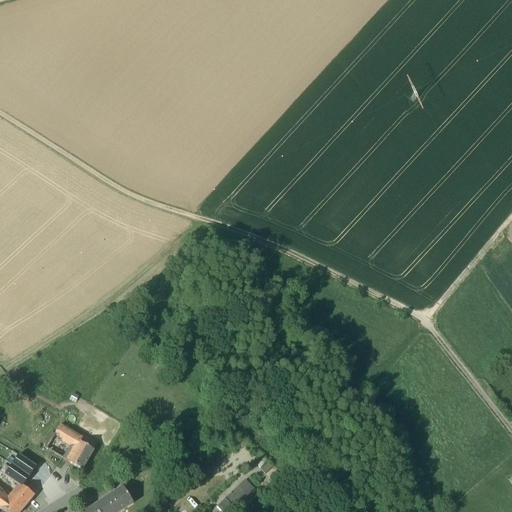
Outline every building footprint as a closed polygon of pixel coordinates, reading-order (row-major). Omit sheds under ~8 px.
[(48,419),(38,413),(36,417),(38,418),(38,419),(46,423),(48,419)] [(61,426),(55,435),(77,447),(80,442),(82,439),(61,426)] [(94,451),(81,443),(80,442),(77,447),(68,462),(82,470),(94,451)] [(12,466),(29,478),(36,468),(18,456),(12,466)] [(263,459),(257,465),(260,469),(267,462),(263,459)] [(269,463),(261,471),(265,475),(273,467),(269,463)] [(29,478),(12,466),(5,475),(22,488),(23,487),(29,478)] [(275,472),(269,478),(272,481),(278,475),(275,472)] [(231,511),(253,491),(244,481),(231,494),(230,494),(230,495),(217,508),(220,511),(231,511)] [(1,493),(0,492),(0,508),(6,511),(20,511),(34,496),(23,487),(22,488),(17,494),(15,492),(12,497),(3,490),(1,493)] [(122,489),(93,508),(95,511),(120,511),(132,504),(122,489)]
